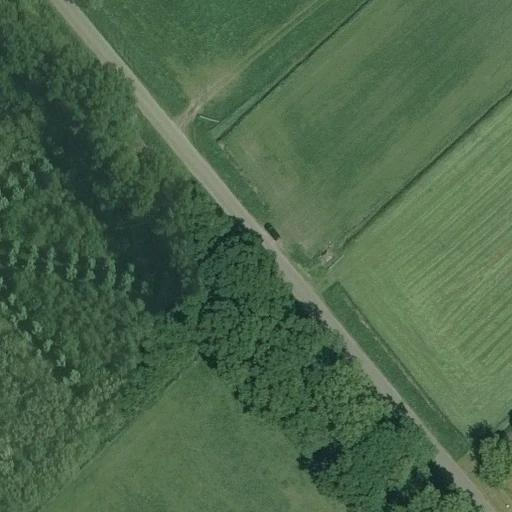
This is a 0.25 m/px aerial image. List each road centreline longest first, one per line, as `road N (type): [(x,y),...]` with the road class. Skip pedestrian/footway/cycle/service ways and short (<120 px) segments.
road 1 (unclassified): [(488,511),(65,0)]
road 2 (track): [(0,258),(234,312),(405,511)]
